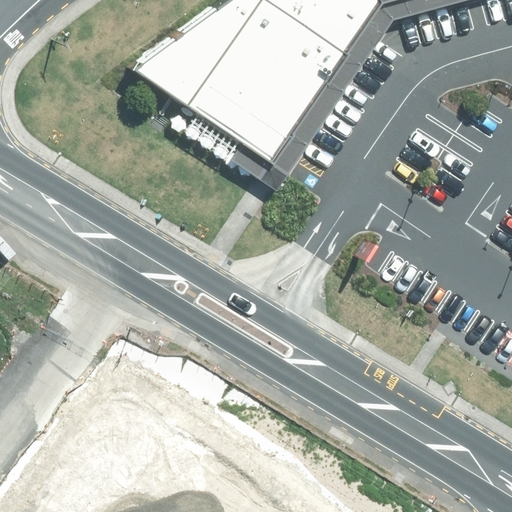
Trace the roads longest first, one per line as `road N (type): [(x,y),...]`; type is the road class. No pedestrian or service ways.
road 1 (primary): [(0,179),(511,486)]
road 2 (primary): [(0,431),(233,462),(433,511)]
